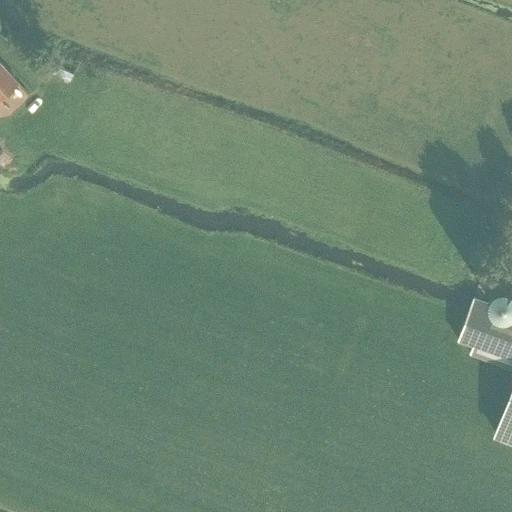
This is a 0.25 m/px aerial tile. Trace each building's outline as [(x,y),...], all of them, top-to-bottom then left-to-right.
[(0,101),(19,84),(0,64),(0,101)] [(0,150),(0,166),(5,170),(13,161),(0,150)] [(511,286),(496,245),(472,254),(493,305),(511,297),(511,286)] [(511,370),(511,316),(488,307),(490,303),(474,297),(458,341),(467,344),(464,352),(511,370)] [(511,434),(511,390),(498,429),(511,434)]
